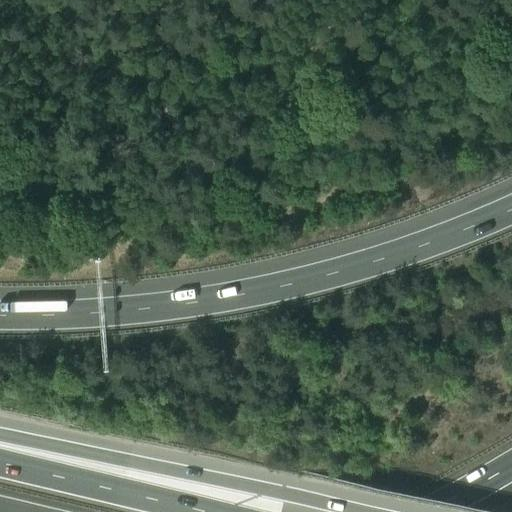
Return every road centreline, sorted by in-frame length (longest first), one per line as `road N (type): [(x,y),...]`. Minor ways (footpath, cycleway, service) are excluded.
road 1 (motorway): [(511,209),(407,250),(236,295),(0,316)]
road 2 (motorway): [(379,511),(92,454),(0,445)]
road 3 (motorway): [(204,511),(0,463)]
